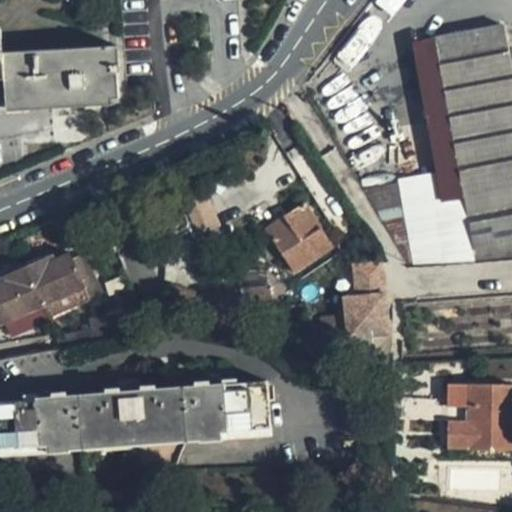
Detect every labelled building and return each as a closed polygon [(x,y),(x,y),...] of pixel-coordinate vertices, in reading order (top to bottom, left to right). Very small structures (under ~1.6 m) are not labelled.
[(414,38),(433,176),(371,185),(376,219),(403,215),(411,270),(511,255),(511,47),(509,24),(414,38)] [(0,100),(7,100),(34,99),(43,98),(67,97),(77,96),(104,95),(111,94),(110,69),(115,69),(113,42),(0,48),(0,100)] [(104,95),(77,96),(77,104),(83,103),(104,102),(104,95)] [(67,97),(43,98),(44,106),(50,105),(67,104),(67,97)] [(34,99),(7,100),(7,108),(13,107),(34,106),(34,99)] [(292,271),(329,245),(304,204),(283,217),(289,225),(271,237),(292,271)] [(265,228),(271,237),(289,225),(283,217),(265,228)] [(0,321),(41,304),(84,286),(88,296),(103,290),(87,255),(73,261),(69,252),(53,259),(50,253),(24,264),(0,273),(0,278),(1,281),(0,280),(0,321)] [(352,264),(356,301),(383,299),(380,262),(352,264)] [(242,311),(239,289),(198,293),(166,285),(179,316),(200,314),(242,311)] [(84,286),(41,304),(46,315),(88,296),(84,286)] [(239,289),(242,311),(253,310),(263,309),(261,288),(239,289)] [(55,335),(60,360),(132,345),(130,335),(143,334),(136,310),(88,318),(90,328),(55,335)] [(0,454),(271,434),(266,379),(0,400),(0,454)] [(511,450),(511,420),(511,383),(467,384),(448,385),(447,408),(467,408),(467,422),(447,422),(448,448),(467,447),(467,451),(511,450)]
